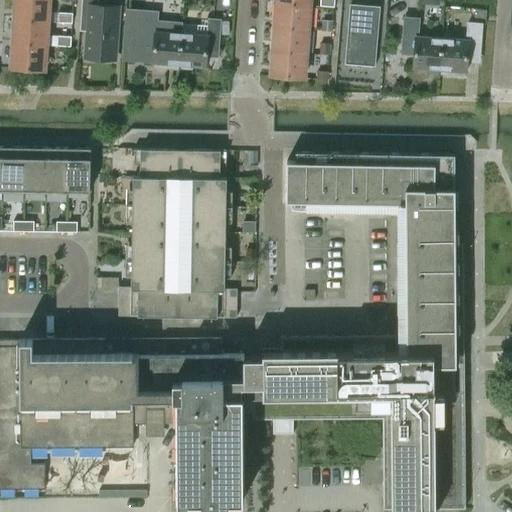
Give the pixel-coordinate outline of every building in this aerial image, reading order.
[(16,0),(16,18),(48,20),(48,0),(16,0)] [(87,31),(85,58),(115,60),(118,6),(98,5),(98,0),(81,0),(79,31),(87,31)] [(442,37),(440,70),(453,71),(452,74),(464,75),(464,71),(466,71),(467,61),(479,62),(480,34),(481,34),(484,0),(466,0),(464,32),(467,32),(466,39),(442,37)] [(307,29),(309,5),(277,2),(275,26),(307,29)] [(380,66),(384,6),(353,4),(350,64),(380,66)] [(58,22),(72,23),(72,13),(58,12),(58,22)] [(153,64),(178,65),(181,34),(156,32),(157,14),(144,13),(142,45),(154,46),(153,64)] [(16,18),(14,42),(46,44),(48,20),(16,18)] [(207,35),(181,34),(178,65),(205,67),(206,50),(218,51),(220,19),(208,18),(207,35)] [(414,68),(440,70),(442,37),(416,35),(417,19),(405,18),(403,49),(415,50),(414,68)] [(275,26),(273,50),(305,53),(307,29),(275,26)] [(56,45),(70,46),(71,36),(57,35),(56,45)] [(44,69),(46,44),(14,42),(12,67),(44,69)] [(329,44),(321,44),(320,53),(329,54),(329,44)] [(303,78),(305,53),(273,50),(271,75),(303,78)] [(327,80),(328,72),(318,71),(317,79),(327,80)] [(25,189),(26,146),(4,145),(4,188),(3,199),(25,199),(25,189)] [(25,189),(47,189),(48,146),(26,146),(25,189)] [(47,189),(68,190),(69,146),(48,146),(47,189)] [(69,146),(68,190),(91,190),(92,147),(69,146)] [(221,150),(134,148),(133,165),(141,165),(141,176),(134,176),(132,286),(120,286),(119,315),(237,317),(237,288),(225,287),(227,177),(220,177),(221,150)] [(107,339),(0,338),(0,487),(44,487),(44,462),(31,462),(30,445),(132,445),(132,422),(146,422),(146,428),(163,427),(163,421),(176,421),(176,511),(229,511),(230,499),(243,499),(242,410),(253,410),(253,418),(273,418),(273,433),(275,433),(279,426),(280,427),(282,427),(284,427),(286,427),(287,426),(288,426),(291,433),(293,433),(293,418),(382,417),(383,508),(392,508),(391,511),(435,511),(436,508),(465,508),(463,244),(455,244),(455,241),(449,241),(449,230),(455,230),(455,209),(454,209),(454,190),(455,190),(455,154),(446,154),(445,159),(434,159),(434,153),(416,153),(415,159),(404,159),(404,153),(385,153),(385,158),(374,158),(374,152),(355,152),(355,158),(345,158),(345,152),(326,152),(326,157),(314,157),(315,151),(296,151),(295,161),(286,161),(286,200),(412,202),(412,211),(406,211),(406,241),(397,242),(397,335),(281,336),(281,357),(244,357),(244,353),(221,353),(221,337),(132,338),(132,354),(107,354),(107,339)] [(14,230),(24,230),(25,220),(14,219),(14,230)] [(25,220),(24,230),(35,230),(35,220),(25,220)] [(57,231),(67,231),(68,221),(57,220),(57,231)] [(68,221),(67,231),(78,231),(78,221),(68,221)] [(96,286),(119,286),(119,278),(97,278),(96,286)] [(314,290),(304,290),(304,300),(314,300),(314,290)]
